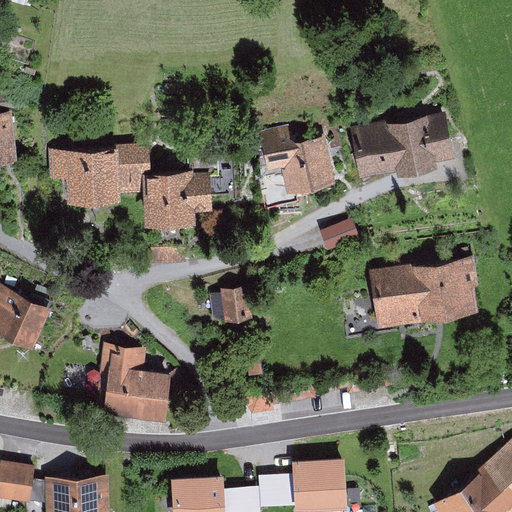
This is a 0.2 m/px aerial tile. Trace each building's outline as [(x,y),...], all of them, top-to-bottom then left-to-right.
[(458,105),(363,130),(377,184),(472,159),(458,105)] [(20,106),(0,109),(0,165),(29,161),(20,106)] [(337,130),(274,146),(282,176),(296,172),(302,197),(351,185),(337,130)] [(155,132),(53,145),(58,185),(83,182),(85,200),(158,191),(162,228),(210,222),(208,207),(229,205),(224,167),(160,175),(155,132)] [(355,214),(322,225),(328,246),(361,235),(355,214)] [(480,251),(377,273),(390,334),(493,312),(480,251)] [(63,308),(6,285),(0,300),(0,327),(47,347),(63,308)] [(258,286),(225,290),(230,325),(262,321),(258,286)] [(153,345),(107,340),(100,406),(182,414),(186,371),(151,368),(153,345)] [(505,511),(511,507),(511,436),(419,507),(422,511),(505,511)] [(306,469),(269,473),(272,507),(315,503),(315,509),(368,504),(363,453),(305,458),(306,469)] [(44,470),(0,463),(0,511),(5,511),(8,496),(39,501),(44,470)] [(120,511),(118,473),(55,477),(57,511),(120,511)] [(237,475),(188,479),(190,511),(271,511),(270,485),(238,488),(237,475)]
